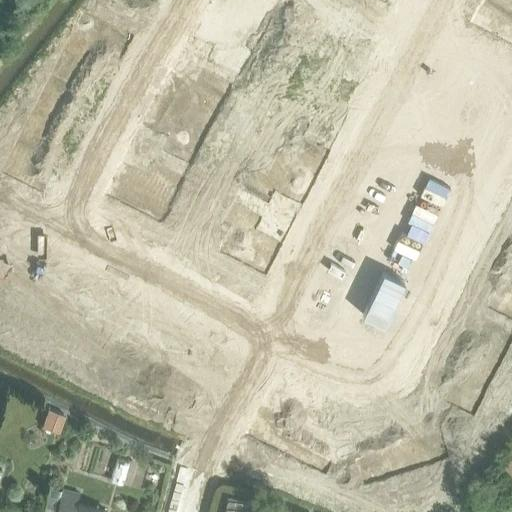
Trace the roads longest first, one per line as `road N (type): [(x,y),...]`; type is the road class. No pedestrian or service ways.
road 1 (residential): [(407,56),(501,107),(503,127),(398,369),(371,388),(270,335)]
road 2 (residential): [(270,335),(44,217),(191,0)]
road 3 (residential): [(407,56),(270,335)]
road 4 (residential): [(270,335),(205,451),(188,511)]
